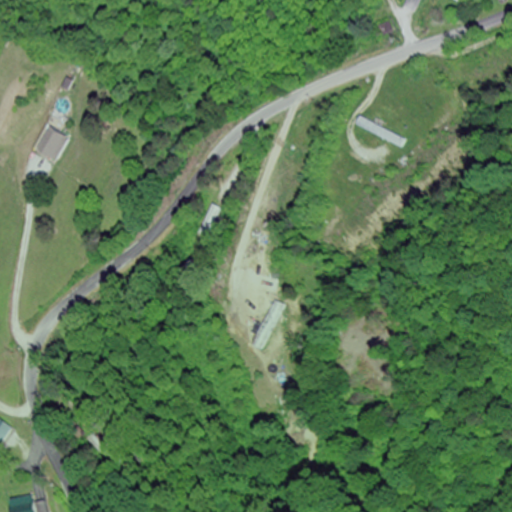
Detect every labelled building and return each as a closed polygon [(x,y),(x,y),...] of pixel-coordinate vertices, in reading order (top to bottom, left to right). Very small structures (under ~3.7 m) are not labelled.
[(466,67),(472,85),(509,73),(504,55),(466,67)] [(360,124),(400,150),(405,142),(365,117),(360,124)] [(42,153),(62,166),(78,142),(58,129),(42,153)] [(217,236),(229,209),(221,205),(209,232),(217,236)] [(30,446),(1,417),(0,417),(0,446),(15,461),(30,446)] [(46,511),(45,502),(33,503),(33,498),(8,501),(9,511),(46,511)]
